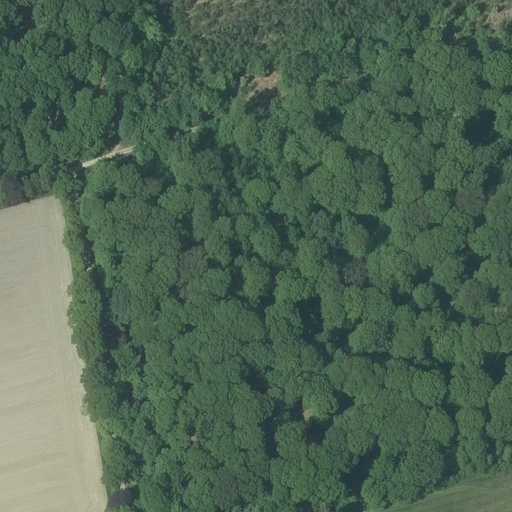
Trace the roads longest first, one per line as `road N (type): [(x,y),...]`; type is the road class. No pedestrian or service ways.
road 1 (track): [(511,37),(115,154)]
road 2 (track): [(127,511),(69,170)]
